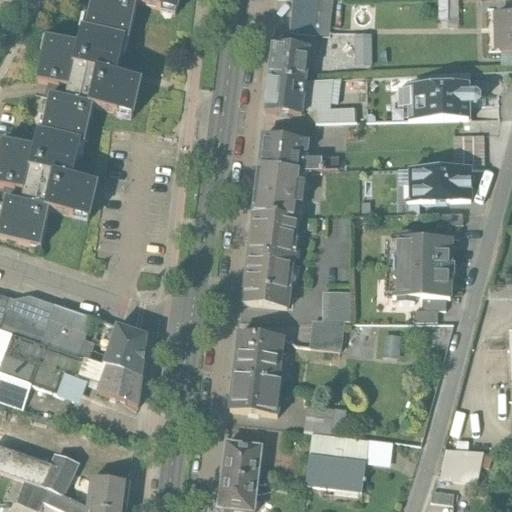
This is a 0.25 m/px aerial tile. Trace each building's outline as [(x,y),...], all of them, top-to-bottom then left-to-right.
[(92,0),(85,32),(125,42),(129,43),(137,7),(176,16),(179,0),(92,0)] [(318,0),(293,1),(290,37),(314,39),(318,0)] [(457,0),(448,0),(449,10),(458,10),(457,0)] [(511,15),(498,16),(499,54),(511,53),(511,15)] [(41,136),(81,146),(85,147),(93,111),(132,120),(141,83),(117,78),(125,42),(85,32),(81,32),(77,47),(47,40),(37,84),(56,89),(53,100),(49,99),(41,136)] [(330,39),(318,37),(317,55),(329,56),(330,39)] [(352,38),(330,39),(329,56),(351,57),(352,38)] [(273,48),(269,81),(305,85),(309,52),(273,48)] [(466,89),(466,77),(430,79),(431,90),(466,89)] [(430,79),(382,81),(383,126),(407,125),(407,112),(397,112),(397,93),(406,93),(406,91),(431,90),(430,79)] [(269,81),(265,114),(302,119),(303,108),(324,110),(326,84),(305,85),(269,81)] [(466,89),(406,91),(406,93),(397,93),(397,112),(407,112),(407,125),(468,123),(467,109),(480,109),(480,101),(476,96),(467,97),(466,89)] [(356,113),(315,114),(316,129),(357,127),(356,113)] [(288,127),(286,139),(307,142),(309,131),(288,127)] [(81,146),(41,136),(37,135),(33,151),(3,144),(0,157),(0,189),(12,192),(9,204),(5,203),(0,225),(0,240),(41,250),(49,214),(88,223),(97,187),(73,181),(81,146)] [(454,138),(455,170),(484,170),(483,137),(454,138)] [(299,174),(299,176),(338,175),(338,158),(334,154),(323,155),(319,158),(320,163),(300,163),(301,156),(305,157),(307,155),(308,144),(263,138),(259,169),(299,174)] [(298,186),(299,176),(299,174),(259,169),(254,217),(294,221),(296,207),(301,207),(303,187),(298,186)] [(408,173),(370,174),(371,220),(417,219),(417,206),(406,206),(406,189),(409,189),(408,173)] [(406,189),(406,206),(417,206),(470,205),(470,173),(408,173),(409,189),(406,189)] [(463,218),(439,218),(439,230),(463,229),(463,218)] [(435,244),(450,244),(459,244),(460,232),(436,232),(435,244)] [(397,303),(397,308),(414,308),(414,303),(421,303),(445,303),(449,303),(449,298),(451,298),(452,280),(455,280),(455,267),(452,267),(452,250),(450,250),(450,244),(435,244),(415,244),(415,239),(399,238),(398,244),(393,243),(393,261),(387,261),(387,285),(392,285),(392,303),(397,303)] [(288,263),(249,258),(243,307),(287,313),(290,293),(285,292),(288,263)] [(511,287),(503,287),(503,303),(511,302),(511,287)] [(324,295),(324,325),(343,325),(349,325),(349,295),(324,295)] [(0,332),(10,337),(142,383),(147,341),(29,300),(14,304),(0,299),(0,332)] [(421,303),(421,315),(437,315),(445,315),(445,303),(421,303)] [(421,315),(413,315),(412,326),(436,326),(437,315),(421,315)] [(339,356),(343,325),(324,325),(315,325),(312,353),(339,356)] [(282,341),(240,336),(235,377),(277,383),(277,382),(282,341)] [(138,411),(142,383),(10,337),(0,362),(0,378),(71,404),(80,379),(100,387),(97,396),(138,411)] [(385,337),(381,356),(393,358),(396,339),(385,337)] [(277,382),(277,383),(235,377),(230,415),(277,421),(282,382),(277,382)] [(333,413),(307,409),(304,436),(329,440),(333,413)] [(368,444),(343,441),(341,455),(366,458),(368,444)] [(226,446),(222,478),(257,483),(261,451),(226,446)] [(0,475),(24,484),(44,491),(50,493),(64,500),(69,489),(79,468),(55,459),(52,468),(0,449),(0,475)] [(485,457),(445,454),(441,484),(477,488),(485,457)] [(309,459),(305,489),(362,497),(365,467),(309,459)] [(252,511),(257,483),(222,478),(218,511),(252,511)] [(110,485),(92,483),(87,511),(88,511),(125,511),(129,487),(110,485)] [(64,500),(50,493),(44,506),(57,511),(88,511),(87,511),(64,500)]
